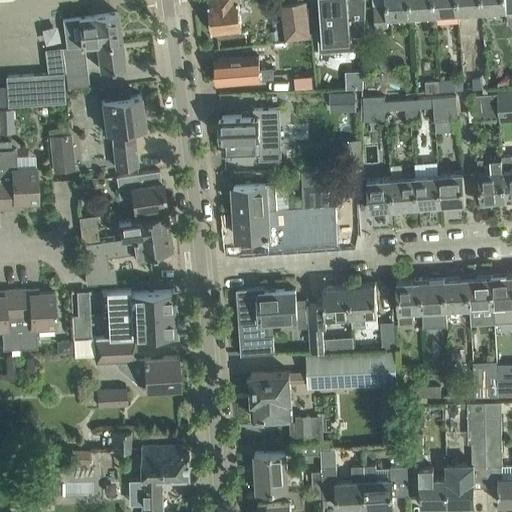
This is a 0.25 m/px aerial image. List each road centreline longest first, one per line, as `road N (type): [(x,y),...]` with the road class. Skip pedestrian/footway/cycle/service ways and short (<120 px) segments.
road 1 (residential): [(202,270),(511,246)]
road 2 (residential): [(170,0),(202,270)]
road 3 (residential): [(202,270),(218,511)]
